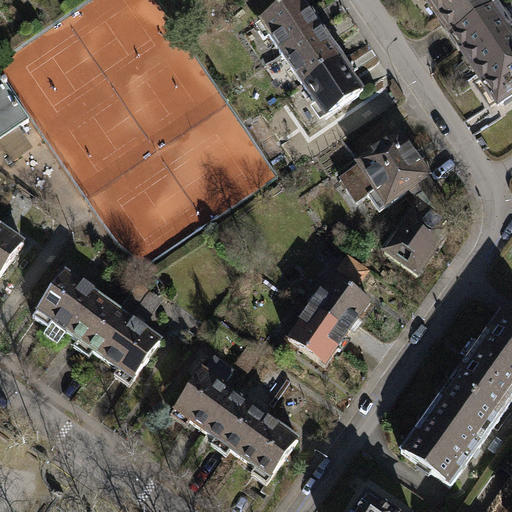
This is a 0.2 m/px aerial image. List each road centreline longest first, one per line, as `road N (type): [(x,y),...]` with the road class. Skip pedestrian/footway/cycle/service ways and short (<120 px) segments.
road 1 (residential): [(368,0),(492,181),(499,210),(471,280)]
road 2 (residential): [(471,280),(304,511)]
road 3 (residential): [(175,511),(0,385)]
